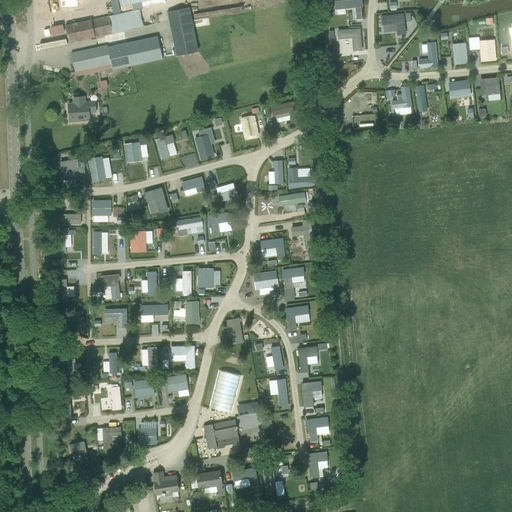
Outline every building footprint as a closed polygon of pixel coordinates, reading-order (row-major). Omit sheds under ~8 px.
[(60,0),(61,9),(79,9),(78,0),(60,0)] [(118,0),(120,6),(131,4),(133,10),(142,8),(141,2),(149,0),(118,0)] [(360,0),(352,0),(335,2),(336,9),(354,7),(356,20),(362,19),(360,7),(362,7),(360,0)] [(142,10),(65,26),(69,43),(79,41),(146,27),(145,23),(134,25),(133,19),(143,17),(142,12),(142,10)] [(197,52),(188,10),(168,13),(177,56),(197,52)] [(403,14),(381,17),(382,25),(383,25),(384,33),(396,31),(397,35),(405,34),(403,14)] [(360,29),(338,31),(338,39),(352,38),(353,51),(354,51),(356,52),(358,51),(360,51),(361,50),(360,29)] [(71,54),(75,72),(112,64),(113,69),(162,59),(157,35),(71,54)] [(496,60),(494,39),(479,41),(480,61),(496,60)] [(428,59),(418,60),(419,68),(437,67),(435,43),(427,44),(428,59)] [(468,64),(465,43),(452,45),(454,65),(468,64)] [(482,84),(480,85),(481,96),(500,94),(498,78),(482,79),(482,84)] [(468,81),(449,84),(450,94),(449,95),(450,99),(455,99),(455,98),(470,96),(468,81)] [(400,88),(402,100),(391,101),(393,111),(411,108),(409,86),(400,88)] [(423,86),(415,87),(418,108),(426,107),(423,86)] [(74,104),(68,104),(69,122),(90,120),(89,112),(96,111),(95,102),(84,103),(84,97),(73,98),(74,104)] [(295,102),(271,108),(273,116),(275,115),(277,123),(291,119),(291,122),(295,121),(296,122),(299,121),(300,119),(299,116),(298,115),(295,102)] [(259,137),(254,117),(240,120),(244,140),(259,137)] [(172,135),(155,140),(161,160),(169,157),(166,145),(174,143),(172,135)] [(208,135),(195,139),(201,160),(213,156),(210,145),(208,135)] [(139,143),(124,145),(127,162),(134,161),(134,159),(141,158),(139,143)] [(101,158),(89,160),(93,182),(105,180),(105,179),(112,178),(108,158),(101,159),(101,158)] [(83,159),(60,162),(62,171),(63,171),(65,181),(77,179),(86,177),(83,159)] [(282,161),(274,162),(275,184),(283,184),(282,161)] [(297,168),(288,169),(290,188),(311,186),(311,177),(297,178),(297,168)] [(201,178),(182,183),(184,191),(185,197),(197,193),(205,191),(201,178)] [(218,195),(212,196),(214,204),(238,197),(235,190),(233,183),(216,188),(218,195)] [(161,188),(144,193),(146,201),(155,199),(159,213),(167,210),(161,188)] [(279,206),(307,203),(306,192),(277,195),(279,206)] [(110,201),(93,201),(93,216),(108,215),(108,208),(110,208),(110,201)] [(229,213),(208,216),(209,225),(210,225),(212,237),(220,236),(219,233),(231,231),(230,221),(231,221),(229,213)] [(81,225),(81,215),(60,215),(60,225),(81,225)] [(201,217),(176,222),(178,237),(187,235),(186,229),(203,226),(201,217)] [(292,229),(291,231),(291,233),(292,234),(293,236),(303,235),(305,247),(313,246),(311,225),(313,225),(313,220),(305,221),(302,221),(302,226),(291,227),(292,229)] [(64,231),(56,231),(57,253),(65,252),(64,231)] [(101,232),(93,232),(93,254),(101,254),(101,232)] [(145,232),(130,232),(131,252),(146,252),(145,232)] [(282,239),(259,242),(262,258),(276,256),(277,260),(285,259),(282,239)] [(302,268),(282,270),(285,289),(293,288),(291,278),(303,276),(302,268)] [(213,269),(198,269),(198,287),(212,287),(213,269)] [(156,272),(147,272),(148,296),(157,296),(156,272)] [(182,279),(175,279),(175,291),(183,291),(183,294),(191,294),(190,272),(182,272),(182,279)] [(275,272),(256,275),(258,289),(277,286),(275,272)] [(118,276),(101,277),(102,286),(110,285),(112,300),(120,299),(118,280),(118,276)] [(65,280),(58,280),(59,302),(66,302),(65,280)] [(198,302),(186,302),(186,317),(185,317),(185,322),(185,323),(198,323),(198,322),(199,322),(199,317),(198,317),(198,302)] [(167,305),(140,306),(140,315),(168,314),(167,305)] [(307,306),(285,309),(288,330),(296,329),(295,324),(309,322),(308,314),(307,306)] [(126,309),(105,310),(105,318),(118,317),(119,328),(127,327),(126,309)] [(83,311),(61,314),(62,321),(84,318),(83,311)] [(238,319),(225,322),(229,345),(243,342),(238,319)] [(194,346),(171,347),(171,355),(173,355),(174,361),(186,361),(186,368),(194,368),(194,346)] [(278,347),(270,348),(275,370),(283,368),(278,347)] [(316,347),(297,349),(300,373),(308,372),(307,357),(317,356),(316,347)] [(148,350),(141,350),(142,366),(149,366),(149,371),(157,370),(156,348),(148,349),(148,350)] [(116,354),(108,354),(110,374),(117,374),(116,354)] [(75,375),(74,359),(57,360),(58,376),(75,375)] [(209,408),(231,414),(241,376),(218,370),(209,408)] [(168,392),(185,390),(182,375),(166,378),(168,392)] [(155,396),(153,379),(134,381),(136,398),(155,396)] [(285,379),(277,380),(280,406),(288,405),(285,379)] [(127,382),(125,382),(125,388),(126,389),(133,388),(133,385),(132,381),(127,382)] [(320,382),(301,384),(304,407),(313,406),(311,391),(321,390),(320,382)] [(119,387),(110,388),(112,410),(113,410),(115,410),(118,410),(120,409),(121,409),(119,387)] [(70,397),(62,397),(64,419),(71,419),(70,397)] [(259,412),(257,402),(245,405),(245,408),(238,410),(239,416),(259,412)] [(327,418),(305,421),(307,429),(308,429),(310,442),(318,441),(316,427),(328,426),(327,418)] [(239,443),(236,426),(235,420),(203,426),(208,449),(239,443)] [(105,449),(107,449),(108,449),(110,448),(112,448),(111,436),(120,436),(120,428),(103,429),(104,449),(105,449)] [(153,429),(138,430),(138,444),(155,444),(155,436),(153,436),(153,429)] [(78,443),(70,445),(74,465),(82,463),(79,450),(83,449),(82,442),(78,443)] [(133,447),(126,448),(127,455),(134,454),(133,447)] [(256,447),(241,450),(242,458),(258,455),(256,447)] [(326,452),(308,454),(311,479),(317,478),(317,473),(318,473),(317,461),(327,460),(326,452)] [(76,470),(74,472),(79,478),(85,472),(79,466),(76,470)] [(254,468),(232,473),(234,481),(248,478),(251,488),(258,486),(254,468)] [(272,469),(263,470),(267,498),(276,496),(272,469)] [(196,475),(198,489),(222,485),(220,471),(196,475)] [(166,477),(167,479),(163,479),(162,472),(153,473),(154,483),(156,495),(165,494),(165,495),(172,494),(171,492),(179,491),(176,476),(166,477)]
